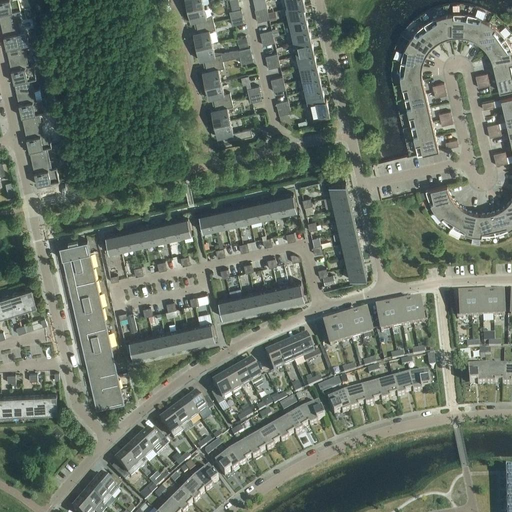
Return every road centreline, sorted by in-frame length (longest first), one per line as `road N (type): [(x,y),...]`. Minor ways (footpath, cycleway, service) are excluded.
road 1 (residential): [(511,414),(415,424),(336,447),(232,511)]
road 2 (residential): [(58,331),(0,69)]
road 3 (residential): [(320,310),(194,372),(108,440)]
road 4 (residential): [(362,186),(318,0)]
road 5 (residential): [(467,161),(476,182),(489,179),(468,71),(455,63),(448,76)]
road 6 (residential): [(204,267),(303,244),(320,310)]
road 7 (residential): [(204,267),(209,288),(120,308),(116,287)]
road 8 (residential): [(245,0),(275,129)]
road 9 (residential): [(511,279),(386,292)]
